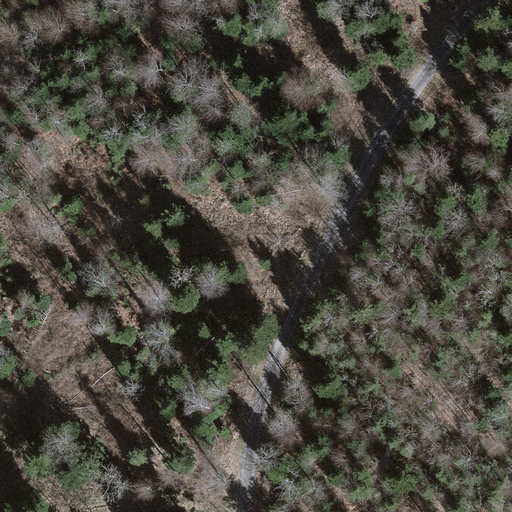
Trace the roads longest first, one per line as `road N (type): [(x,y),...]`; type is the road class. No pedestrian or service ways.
road 1 (track): [(241,511),(268,371),(310,270),(369,161),(482,0)]
road 2 (track): [(194,511),(60,511)]
